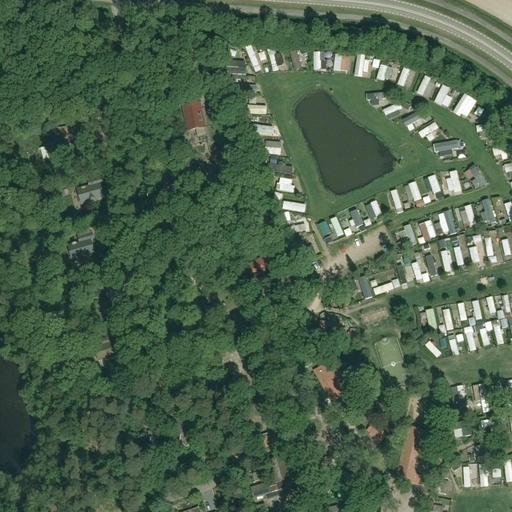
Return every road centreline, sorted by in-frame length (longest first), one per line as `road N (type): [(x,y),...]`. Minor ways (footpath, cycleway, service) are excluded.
road 1 (track): [(114,0),(205,291),(285,360),(342,447),(404,499),(406,511)]
road 2 (track): [(103,110),(172,371),(222,389),(243,457),(216,481),(128,511)]
road 3 (tertiary): [(511,63),(423,15),(330,0)]
road 4 (track): [(253,338),(311,306),(327,266),(387,240)]
road 5 (track): [(268,348),(318,511)]
road 6 (track): [(148,108),(0,102)]
